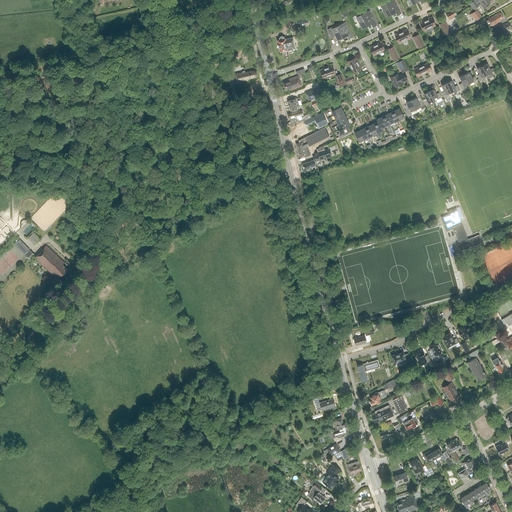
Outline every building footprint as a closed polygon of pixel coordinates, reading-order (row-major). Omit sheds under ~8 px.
[(394,0),(392,0),(381,6),(386,17),(390,15),(389,14),(395,11),(397,16),(401,14),(394,0)] [(477,10),(470,15),(473,19),(474,19),(476,21),(482,17),(477,10)] [(370,11),(356,17),(362,29),(366,27),(365,26),(371,23),(373,27),(377,25),(370,11)] [(500,12),(488,19),(492,26),(497,23),(500,21),(499,20),(503,18),(500,12)] [(433,29),(432,27),(435,26),(431,18),(420,23),(424,31),(427,29),(429,31),(433,29)] [(450,33),(445,22),(440,25),(445,35),(450,33)] [(509,22),(492,30),(495,37),(503,33),(504,33),(508,30),(507,29),(511,27),(509,22)] [(332,29),(332,28),(328,30),(332,38),(335,36),(338,40),(341,39),(341,37),(346,35),(348,39),(352,37),(345,23),(332,29)] [(395,35),(399,43),(410,38),(406,30),(395,35)] [(419,35),(413,37),(419,48),(424,46),(419,35)] [(279,38),(280,40),(277,40),(280,52),(282,51),(283,54),(287,53),(286,51),(295,48),(294,44),(297,43),(296,37),(285,39),(285,38),(284,39),(284,38),(282,37),(280,37),(279,38)] [(459,45),(468,41),(466,38),(463,40),(461,37),(456,40),(459,45)] [(495,50),(502,47),(497,37),(491,40),(495,50)] [(370,47),(374,55),(384,50),(380,42),(370,47)] [(399,58),(393,47),(388,50),(393,61),(399,58)] [(361,69),(356,58),(348,62),(353,73),(361,69)] [(408,70),(403,60),(397,63),(402,73),(408,70)] [(428,63),(414,70),(417,77),(431,70),(428,63)] [(485,63),(482,65),(486,75),(494,71),(493,68),(490,69),(487,63),(485,64),(485,63)] [(485,79),(484,76),(486,75),(482,65),(478,67),(477,68),(480,74),(477,76),(480,81),(485,79)] [(332,66),(320,70),(323,78),(335,74),(332,66)] [(245,71),(235,73),(237,83),(247,81),(247,80),(253,78),(253,77),(255,76),(256,75),(256,73),(254,72),(252,72),(252,71),(245,72),(245,71)] [(468,73),(467,72),(464,74),(469,84),(477,80),(475,77),(472,78),(469,72),(468,73)] [(398,76),(397,74),(391,78),(395,87),(402,84),(401,82),(407,80),(404,73),(398,76)] [(345,84),(341,74),(336,76),(341,86),(345,84)] [(466,85),(469,84),(464,74),(460,75),(461,76),(459,77),(462,83),(459,84),(462,91),(467,88),(466,85)] [(353,75),(346,79),(348,84),(355,81),(353,75)] [(288,79),(289,81),(283,83),(286,90),(290,89),(290,91),(302,86),(298,76),(288,79)] [(451,92),(453,96),(457,92),(460,91),(457,85),(454,87),(451,80),(450,81),(446,82),(451,92)] [(448,94),(451,92),(446,82),(443,84),(441,85),(444,91),(442,93),(445,99),(448,98),(447,97),(449,96),(448,94)] [(318,88),(306,93),(308,100),(321,96),(323,95),(320,87),(318,88)] [(432,89),(428,91),(434,102),(436,101),(436,102),(442,99),(439,93),(436,94),(434,89),(432,90),(432,89)] [(434,103),(434,102),(428,91),(425,93),(424,94),(427,100),(424,101),(426,107),(434,103)] [(316,99),(311,102),(313,107),(319,105),(320,108),(325,106),(321,97),(316,99)] [(288,102),(289,106),(298,103),(297,99),(296,99),(296,98),(293,98),(293,100),(288,102)] [(414,98),(411,99),(417,112),(424,108),(422,102),(419,104),(416,98),(414,98)] [(405,110),(408,116),(417,112),(411,99),(407,101),(407,102),(406,102),(409,109),(405,110)] [(299,109),(298,103),(289,106),(291,112),(299,109)] [(331,111),(334,116),(343,111),(341,106),(331,111)] [(395,111),(399,120),(404,118),(399,108),(395,111)] [(293,114),(288,115),(291,126),(296,124),(296,125),(305,121),(311,118),(310,114),(304,116),(302,111),(293,113),(293,114)] [(334,116),(336,120),(345,116),(343,111),(334,116)] [(397,121),(399,120),(395,111),(390,113),(395,122),(396,125),(399,124),(397,121)] [(322,112),(303,122),(306,121),(308,126),(316,122),(319,128),(328,124),(322,112)] [(390,124),(395,122),(390,113),(386,115),(390,124)] [(390,130),(388,125),(390,124),(386,115),(381,117),(385,127),(388,131),(390,130)] [(336,120),(338,125),(347,120),(345,116),(336,120)] [(381,129),(385,127),(381,117),(376,119),(377,122),(378,122),(381,129)] [(350,125),(347,120),(338,125),(340,129),(340,130),(347,126),(350,125)] [(382,137),(380,132),(382,131),(381,129),(378,122),(377,122),(373,124),(379,136),(380,138),(382,137)] [(379,136),(373,124),(368,126),(373,135),(374,138),(376,136),(377,137),(379,136)] [(340,130),(340,129),(338,130),(339,133),(337,134),(339,138),(346,135),(345,133),(350,131),(347,126),(340,130)] [(372,141),(370,137),(373,135),(368,126),(364,128),(369,140),(370,142),(372,141)] [(308,144),(309,146),(329,135),(325,127),(299,141),(300,143),(296,144),(300,158),(301,158),(310,155),(307,145),(308,144)] [(359,131),(364,140),(365,142),(369,140),(364,128),(359,131)] [(359,142),(364,140),(359,131),(354,133),(359,142)] [(314,160),(302,164),(304,171),(311,168),(310,167),(316,165),(321,163),(320,160),(331,156),(329,149),(325,150),(324,147),(317,149),(318,155),(313,157),(314,160)] [(448,215),(441,217),(445,228),(446,231),(449,230),(448,228),(452,226),(458,243),(459,244),(458,244),(460,250),(460,251),(482,242),(482,241),(479,235),(468,239),(460,219),(461,219),(457,208),(447,212),(448,215)] [(32,232),(26,237),(33,243),(38,238),(32,232)] [(30,249),(20,240),(15,245),(25,254),(30,249)] [(64,263),(46,245),(35,258),(53,275),(55,273),(60,278),(68,270),(62,265),(64,263)] [(34,255),(30,251),(26,255),(30,259),(34,255)] [(465,325),(458,329),(459,331),(458,331),(461,337),(462,336),(463,339),(470,335),(465,325)] [(450,334),(446,335),(443,337),(447,346),(454,343),(457,347),(460,345),(457,338),(453,340),(450,334)] [(364,335),(353,338),(355,346),(366,343),(364,335)] [(432,345),(429,346),(433,354),(430,356),(433,361),(440,358),(437,353),(441,351),(439,347),(440,347),(438,344),(437,344),(436,341),(431,344),(432,345)] [(465,342),(461,344),(466,353),(470,350),(465,342)] [(478,349),(469,354),(471,359),(481,353),(478,349)] [(420,350),(414,354),(420,364),(426,361),(427,362),(430,360),(427,355),(425,356),(422,351),(421,351),(420,350)] [(410,362),(408,354),(404,355),(403,353),(392,356),(394,363),(405,360),(405,363),(410,362)] [(498,374),(504,370),(503,367),(504,366),(500,360),(499,361),(497,357),(491,360),(494,365),(493,365),(498,374)] [(477,377),(479,376),(480,379),(482,378),(485,377),(485,376),(486,376),(476,358),(467,362),(469,365),(470,365),(477,377)] [(372,361),(357,366),(362,382),(368,380),(365,370),(374,367),(372,361)] [(447,366),(442,370),(445,376),(444,377),(447,383),(454,378),(447,366)] [(387,384),(381,387),(383,389),(383,390),(386,389),(389,387),(390,388),(396,385),(393,379),(387,383),(387,384)] [(450,383),(442,387),(445,393),(444,394),(447,398),(448,397),(451,402),(454,401),(455,402),(457,401),(456,399),(459,398),(450,383)] [(388,394),(386,389),(383,390),(383,389),(377,392),(374,393),(374,394),(370,397),(371,399),(370,400),(370,401),(369,401),(371,405),(372,404),(372,405),(380,401),(379,399),(385,396),(385,395),(388,394)] [(333,398),(322,401),(320,395),(313,398),(316,407),(319,406),(319,407),(320,407),(321,407),(322,409),(325,408),(326,409),(327,409),(329,409),(330,408),(329,407),(335,405),(333,398)] [(392,400),(398,413),(407,409),(401,396),(392,400)] [(439,396),(430,401),(433,406),(437,403),(439,406),(443,403),(439,396)] [(374,411),(375,413),(371,415),(374,422),(379,420),(379,422),(392,416),(388,405),(374,411)] [(400,417),(397,418),(400,424),(403,422),(407,429),(412,427),(413,427),(414,427),(416,426),(416,425),(419,423),(418,422),(419,421),(413,410),(411,411),(412,413),(407,416),(405,414),(400,417)] [(333,423),(336,430),(336,431),(347,427),(346,422),(343,423),(341,418),(335,420),(335,419),(330,421),(331,424),(333,423)] [(338,438),(344,436),(343,434),(349,432),(347,427),(336,431),(336,430),(331,432),(333,438),(338,437),(338,438)] [(387,430),(379,432),(381,438),(386,436),(387,438),(393,436),(392,433),(388,434),(387,430)] [(505,442),(495,446),(499,454),(499,453),(500,455),(504,453),(503,451),(509,449),(506,443),(510,440),(508,436),(503,438),(505,442)] [(449,458),(453,463),(458,460),(454,451),(462,446),(458,440),(456,441),(455,439),(454,440),(454,439),(452,440),(452,441),(450,442),(450,441),(446,443),(450,451),(448,452),(451,457),(449,458)] [(336,444),(328,449),(332,456),(341,451),(336,444)] [(439,448),(432,452),(435,458),(440,455),(443,460),(445,459),(448,465),(451,464),(447,457),(446,458),(443,453),(442,454),(439,448)] [(429,453),(428,452),(424,454),(428,462),(432,460),(435,466),(436,466),(438,468),(440,466),(435,458),(432,452),(429,453)] [(461,479),(469,474),(473,471),(478,469),(472,457),(467,459),(467,461),(462,464),(465,468),(458,473),(461,479)] [(410,462),(408,463),(408,464),(409,467),(410,467),(412,466),(413,469),(412,470),(412,471),(414,475),(415,475),(419,473),(420,471),(421,470),(421,469),(422,468),(417,458),(410,462)] [(359,461),(347,464),(350,474),(362,470),(359,461)] [(330,472),(322,481),(332,488),(335,484),(339,480),(338,480),(339,479),(335,476),(340,470),(333,464),(328,471),(330,472)] [(397,473),(397,474),(394,476),(396,483),(404,480),(405,483),(409,481),(405,470),(397,473)] [(487,482),(481,486),(484,492),(487,496),(489,495),(486,491),(491,489),(487,482)] [(312,500),(316,502),(318,500),(321,502),(322,501),(323,500),(323,499),(325,497),(320,493),(321,493),(318,491),(321,487),(316,483),(310,490),(311,490),(307,495),(313,499),(312,500)] [(479,496),(481,499),(483,498),(481,494),(484,492),(481,486),(475,489),(479,496)] [(470,492),(474,499),(476,502),(478,501),(476,498),(479,496),(475,489),(470,492)] [(471,501),(474,499),(470,492),(465,495),(469,502),(471,505),(473,504),(471,501)] [(468,507),(466,504),(469,502),(465,495),(461,498),(464,504),(464,505),(466,508),(468,507)] [(307,502),(308,502),(301,496),(300,497),(301,497),(295,505),(301,509),(298,511),(312,511),(304,505),(307,502)] [(402,500),(402,502),(397,504),(399,511),(401,511),(405,511),(407,511),(418,509),(414,496),(402,500)] [(359,503),(357,505),(359,511),(364,509),(364,508),(374,505),(371,498),(359,503)] [(489,505),(492,511),(499,508),(496,502),(489,505)]
